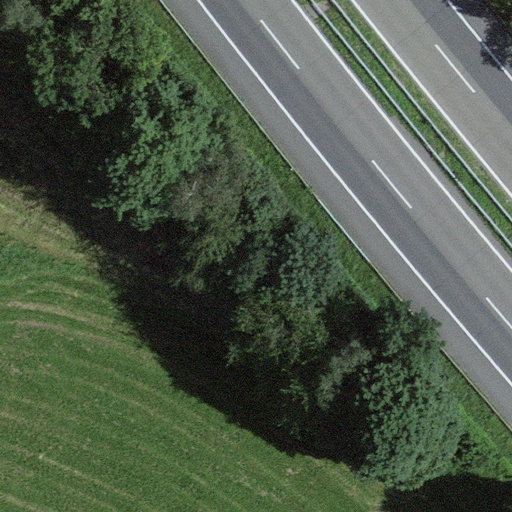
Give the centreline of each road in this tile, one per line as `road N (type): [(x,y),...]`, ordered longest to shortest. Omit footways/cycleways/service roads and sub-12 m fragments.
road 1 (motorway): [(248,0),(511,324)]
road 2 (motorway): [(511,133),(403,0)]
